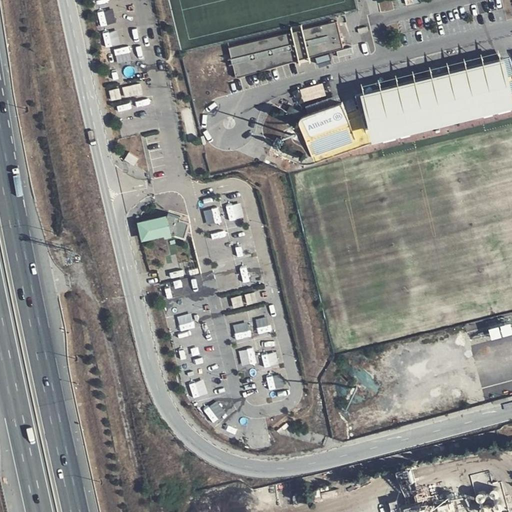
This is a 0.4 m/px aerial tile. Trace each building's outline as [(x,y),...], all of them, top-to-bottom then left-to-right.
[(342,48),(335,22),(300,32),(302,38),(291,42),(289,35),(228,53),(236,80),(297,62),(295,56),(306,53),(308,58),(342,48)] [(300,32),(289,35),(291,42),(302,38),(300,32)] [(306,53),(295,56),(297,62),(308,58),(306,53)] [(511,63),(509,64),(508,58),(364,94),(365,102),(346,108),(345,104),(308,116),(301,119),(300,124),(313,163),(359,147),(376,142),(511,108),(511,63)] [(187,211),(139,220),(143,240),(191,231),(187,211)] [(278,349),(265,351),(268,365),(280,363),(278,349)] [(272,375),(274,391),(287,389),(286,374),(272,375)]
